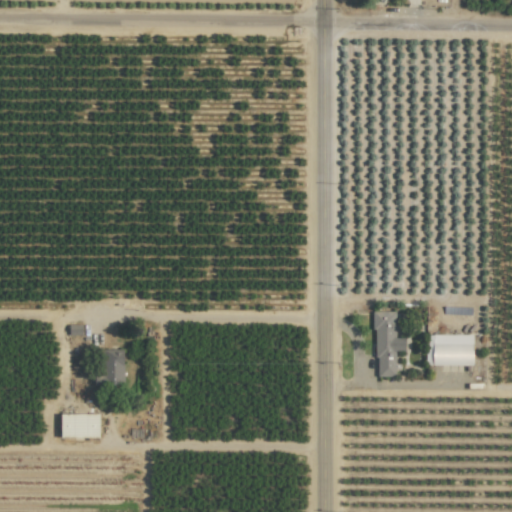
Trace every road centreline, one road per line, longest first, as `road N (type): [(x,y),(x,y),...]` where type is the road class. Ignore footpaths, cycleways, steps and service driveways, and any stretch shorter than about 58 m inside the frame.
road 1 (residential): [(0,20),(511,23)]
road 2 (tertiary): [(321,0),(323,511)]
